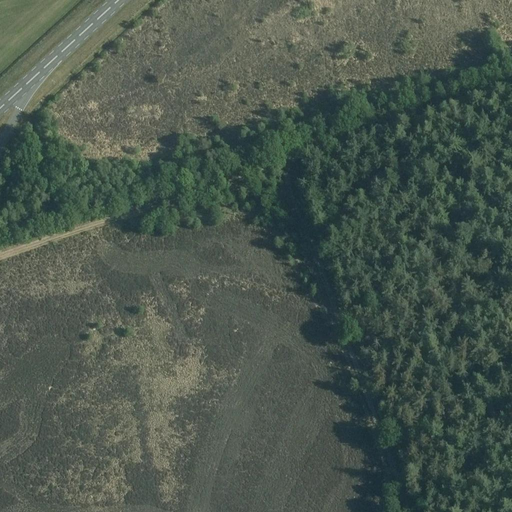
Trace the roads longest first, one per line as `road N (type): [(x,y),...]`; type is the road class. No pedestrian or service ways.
road 1 (track): [(283,162),(409,511)]
road 2 (track): [(0,255),(283,162)]
road 3 (track): [(511,84),(283,162)]
road 4 (primary): [(0,108),(119,0)]
